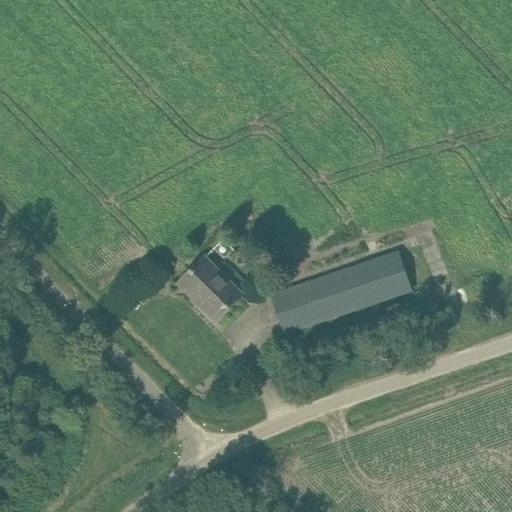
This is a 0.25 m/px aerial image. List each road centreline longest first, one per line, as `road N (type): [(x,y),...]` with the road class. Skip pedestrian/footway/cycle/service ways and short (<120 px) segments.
road 1 (unclassified): [(212,457),(328,403),(511,341)]
road 2 (unclassified): [(212,457),(0,235)]
